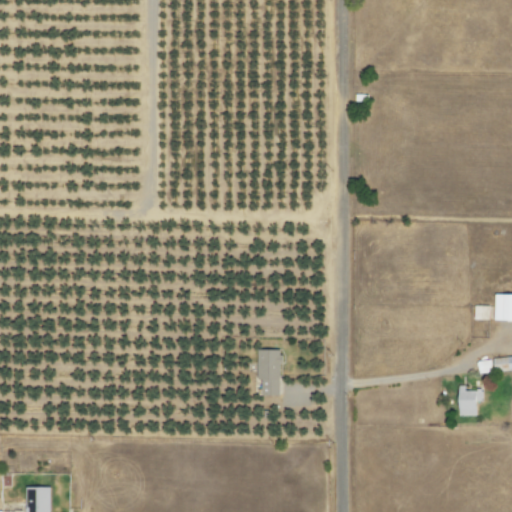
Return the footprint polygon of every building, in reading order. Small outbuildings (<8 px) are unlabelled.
[(511,294),(511,321),(493,321),(493,306),(493,294),(511,294)] [(487,306),(488,320),(486,320),(472,320),(472,306),(487,306)] [(279,350),(257,350),(257,396),(279,396),(279,350)] [(511,356),(491,359),(493,372),(511,370),(511,356)] [(477,374),(491,372),(490,360),(476,361),(477,374)] [(475,416),(474,402),(481,401),(481,390),(463,391),(463,386),(456,386),(457,416),(475,416)] [(48,511),(49,488),(26,487),(26,511),(48,511)]
